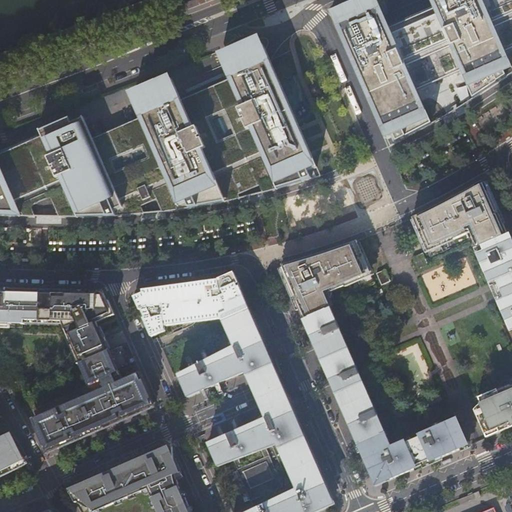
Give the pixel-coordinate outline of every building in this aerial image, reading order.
[(346,9),(346,10),(333,15),(386,138),(393,135),(397,142),(432,124),(414,92),(436,82),(437,83),(438,84),(439,84),(441,84),(442,83),(443,82),(443,80),(443,79),(461,71),(473,99),(507,77),(504,70),(511,66),(505,51),(511,48),(511,0),(430,0),(434,8),(390,28),(384,16),(384,15),(377,0),(372,0),(347,11),(346,9)] [(384,16),(385,15),(378,0),(359,0),(344,7),(346,10),(346,9),(347,11),(372,0),(377,0),(384,15),(384,16)] [(430,0),(420,0),(385,15),(384,16),(390,28),(434,8),(430,0)] [(317,167),(264,46),(252,52),(246,49),(220,60),(221,63),(228,79),(180,100),(172,81),(142,94),(144,98),(133,103),(139,119),(92,139),(83,118),(63,127),(59,128),(0,153),(0,215),(34,216),(30,206),(47,198),(58,217),(92,217),(123,215),(143,214),(140,206),(153,201),(161,212),(183,209),(202,206),(228,202),(239,200),(238,195),(236,192),(243,189),(237,175),(246,172),(253,190),(260,186),(263,194),(282,189),(301,183),(311,179),(308,171),(317,167)] [(238,195),(253,190),(246,172),(237,175),(243,189),(236,192),(238,195)] [(483,184),(482,182),(480,183),(466,191),(447,201),(431,209),(413,218),(426,249),(452,237),(453,240),(467,234),(465,228),(471,226),(480,246),(508,234),(485,182),(483,184)] [(511,244),(508,234),(480,246),(476,248),(479,254),(476,256),(483,270),(486,269),(492,283),(493,286),(496,293),(498,298),(506,315),(503,317),(509,331),(511,329),(511,244)] [(371,272),(358,241),(335,249),(320,254),(302,260),(282,265),(283,268),(281,269),(303,320),(332,307),(325,290),(331,287),(333,291),(347,285),(346,283),(371,272)] [(486,269),(483,270),(489,285),(490,287),(493,286),(492,283),(486,269)] [(234,274),(225,278),(180,285),(159,288),(140,290),(134,296),(151,336),(166,330),(164,324),(220,314),(223,322),(250,310),(234,274)] [(105,292),(74,292),(71,292),(71,294),(56,293),(56,292),(25,291),(25,293),(9,292),(9,290),(0,290),(0,322),(26,322),(26,319),(61,319),(63,322),(68,335),(66,336),(73,353),(76,352),(81,363),(104,353),(108,351),(96,322),(114,314),(105,292)] [(497,303),(503,317),(506,315),(498,298),(495,299),(497,303)] [(348,343),(332,307),(303,320),(324,366),(358,444),(387,432),(363,377),(353,354),(350,348),(348,343)] [(251,387),(278,375),(250,310),(223,322),(234,346),(180,374),(189,394),(244,371),(251,387)] [(122,382),(108,351),(104,353),(81,363),(81,364),(90,385),(94,394),(34,420),(37,427),(35,428),(41,442),(44,447),(45,446),(49,453),(153,407),(150,400),(152,399),(144,381),(142,382),(139,375),(122,382)] [(259,405),(286,393),(282,384),(278,375),(251,387),(255,396),(259,405)] [(511,390),(507,393),(505,388),(500,390),(493,394),(487,398),(481,403),(476,408),(474,410),(485,434),(498,428),(500,432),(511,426),(511,390)] [(256,497),(257,498),(290,484),(287,477),(293,474),(300,490),(250,511),(316,511),(335,504),(286,393),(259,405),(262,412),(249,424),(208,442),(218,465),(241,458),(244,465),(243,465),(243,467),(239,469),(252,499),(256,497)] [(358,444),(376,486),(418,468),(417,465),(428,460),(430,463),(468,446),(467,442),(456,418),(443,423),(433,427),(417,434),(418,436),(407,441),(406,439),(404,440),(398,443),(393,445),(387,432),(358,444)] [(433,427),(443,423),(440,419),(431,423),(433,427)] [(498,428),(485,434),(487,438),(500,432),(498,428)] [(0,471),(23,461),(9,435),(0,438),(0,471)] [(171,444),(151,453),(115,469),(117,473),(110,476),(107,472),(68,489),(81,511),(188,511),(190,511),(190,508),(189,504),(186,499),(179,493),(177,481),(175,477),(179,475),(173,462),(172,450),(174,449),(171,444)] [(182,474),(172,450),(173,462),(179,475),(175,477),(177,481),(182,479),(180,475),(182,474)] [(417,465),(418,468),(430,463),(428,460),(417,465)] [(511,511),(511,488),(511,489),(511,511),(493,511),(492,508),(480,511),(511,511)]
